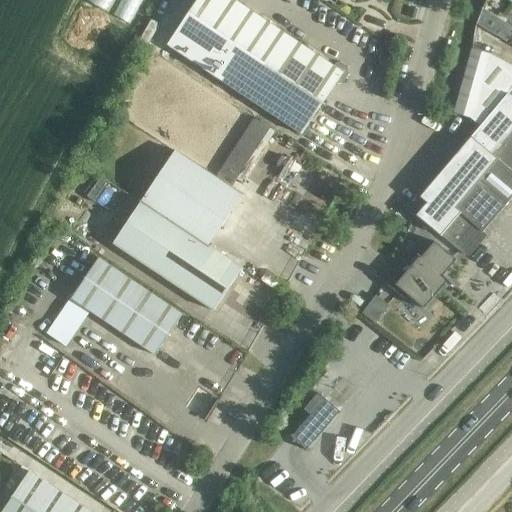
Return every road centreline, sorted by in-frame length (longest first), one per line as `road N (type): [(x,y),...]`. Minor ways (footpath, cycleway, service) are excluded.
road 1 (residential): [(196,511),(377,191),(438,0)]
road 2 (unclassified): [(511,310),(317,511)]
road 3 (primary): [(511,387),(391,511)]
